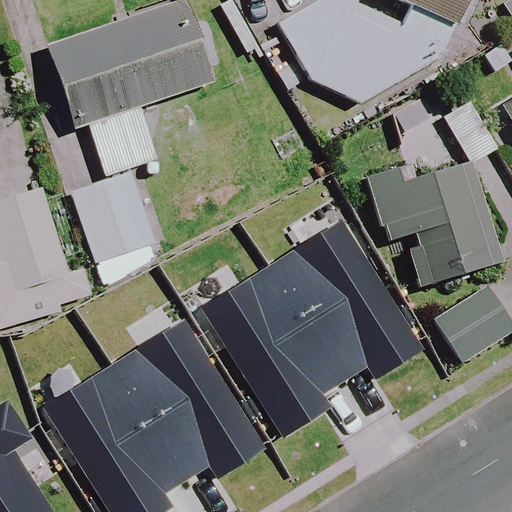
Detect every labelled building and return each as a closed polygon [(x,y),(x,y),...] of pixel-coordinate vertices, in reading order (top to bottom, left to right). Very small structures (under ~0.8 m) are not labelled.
[(443,53),(452,33),(405,12),(396,32),(351,11),(355,0),(319,0),(276,32),(307,87),(359,107),(443,53)] [(377,0),(405,12),(452,33),(466,0),(377,0)] [(205,89),(177,10),(46,55),(74,135),(205,89)] [(511,107),(500,115),(511,135),(511,107)] [(499,266),(466,166),(403,187),(398,171),(364,183),(385,247),(403,241),(419,292),(499,266)] [(150,247),(128,177),(69,196),(92,266),(150,247)] [(0,334),(87,317),(78,274),(59,277),(43,195),(0,203),(0,334)] [(300,282),(227,277),(218,415),(292,420),(300,282)] [(508,337),(482,291),(427,322),(453,368),(508,337)] [(165,430),(131,376),(82,407),(115,461),(165,430)] [(64,447),(48,423),(0,454),(0,511),(127,511),(78,438),(64,447)]
